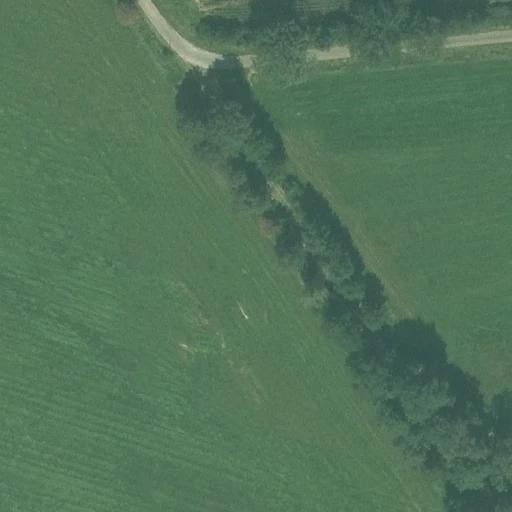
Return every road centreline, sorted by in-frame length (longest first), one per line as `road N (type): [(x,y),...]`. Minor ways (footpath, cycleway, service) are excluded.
road 1 (track): [(187,67),(486,511)]
road 2 (residential): [(141,0),(187,67),(511,35)]
